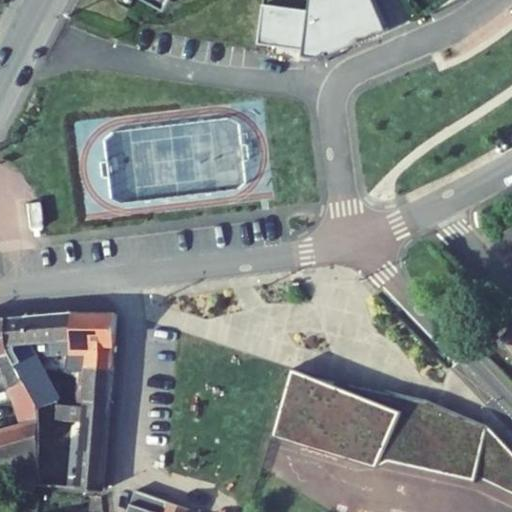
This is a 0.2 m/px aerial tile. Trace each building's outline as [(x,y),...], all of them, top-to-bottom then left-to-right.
[(142,0),(161,10),(166,0),(142,0)] [(309,0),(309,10),(263,4),(258,43),(303,50),(303,53),(329,53),(385,29),(373,0),(309,0)] [(89,352),(85,407),(85,413),(109,415),(117,314),(74,314),(72,334),(71,354),(89,352)] [(66,315),(26,318),(27,340),(28,343),(32,343),(33,343),(35,357),(71,354),(72,334),(66,335),(66,315)] [(26,318),(7,320),(7,334),(7,351),(8,353),(24,382),(36,404),(38,407),(38,409),(58,401),(59,400),(58,397),(47,379),(45,376),(35,357),(33,343),(32,343),(28,343),(27,340),(26,318)] [(7,320),(0,320),(0,358),(13,399),(23,425),(38,421),(38,409),(38,407),(36,404),(24,382),(8,353),(7,351),(7,334),(7,320)] [(429,400),(293,367),(275,434),(371,460),(475,481),(488,427),(429,400)] [(83,422),(78,489),(104,491),(109,415),(85,413),(85,407),(58,405),(57,420),(83,422)] [(23,425),(0,431),(0,463),(7,462),(39,453),(39,450),(38,421),(23,425)] [(511,452),(491,429),(488,427),(475,481),(511,497),(511,452)] [(39,453),(7,462),(14,483),(38,478),(39,453)] [(192,511),(193,509),(170,501),(166,511),(192,511)] [(156,511),(131,503),(128,511),(156,511)]
